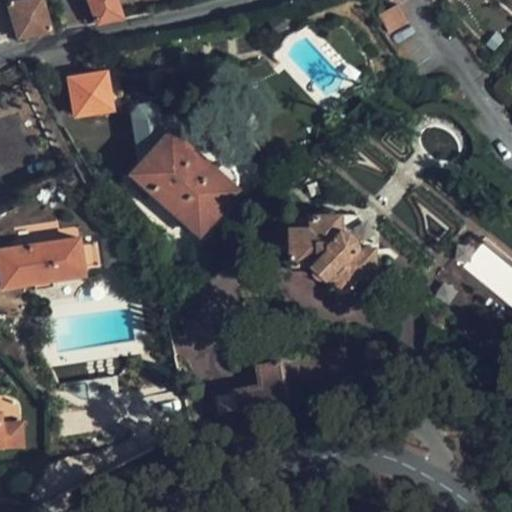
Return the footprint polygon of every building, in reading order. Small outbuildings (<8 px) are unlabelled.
[(7,0),(18,33),(50,27),(40,0),(7,0)] [(91,0),(97,19),(121,15),(116,0),(91,0)] [(402,25),(393,6),(375,15),(384,33),(402,25)] [(338,22),(322,41),(335,52),(351,33),(338,22)] [(115,109),(108,72),(71,78),(76,116),(115,109)] [(138,157),(162,131),(159,103),(148,91),(133,93),(128,107),(133,152),(137,152),(138,157)] [(169,124),(162,131),(138,157),(131,166),(200,230),(238,186),(232,181),(234,174),(234,170),(233,167),(232,164),(229,161),(225,160),(221,159),(213,163),(169,124)] [(380,280),(378,234),(358,218),(290,221),(292,249),(290,249),(291,271),(314,269),(328,283),(340,283),(342,287),(346,290),(351,290),(355,287),(357,282),(380,280)] [(511,319),(511,257),(476,228),(445,264),(511,319)] [(123,262),(123,234),(106,234),(106,262),(123,262)] [(18,247),(0,249),(0,261),(4,287),(35,282),(54,279),(86,274),(85,266),(81,244),(80,237),(18,247)] [(96,242),(81,244),(85,266),(99,263),(96,242)] [(54,279),(35,282),(36,289),(55,286),(54,279)] [(231,413),(289,400),(279,360),(255,366),(259,384),(212,397),(217,419),(231,413)] [(117,376),(88,380),(91,404),(120,399),(117,376)] [(0,445),(2,446),(23,445),(22,423),(21,422),(2,423),(2,411),(0,411),(0,445)]
